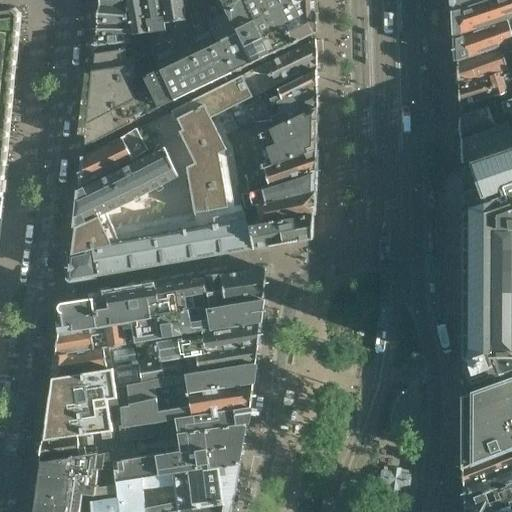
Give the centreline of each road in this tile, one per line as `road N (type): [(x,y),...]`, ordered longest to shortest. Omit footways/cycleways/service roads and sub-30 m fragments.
road 1 (residential): [(32,288),(69,292),(265,256),(292,266),(302,278),(288,309),(257,511)]
road 2 (residential): [(414,511),(433,448),(435,398),(422,316),(410,0)]
road 3 (residential): [(70,0),(32,288)]
road 4 (residential): [(32,288),(1,511)]
road 5 (unknown): [(128,281),(89,493)]
